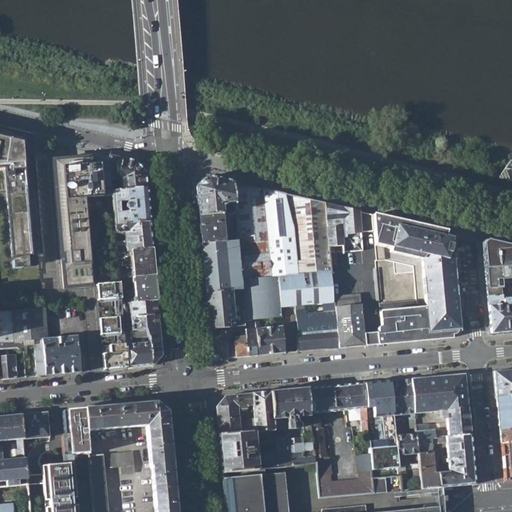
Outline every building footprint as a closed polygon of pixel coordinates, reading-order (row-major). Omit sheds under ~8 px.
[(0,195),(3,195),(10,261),(43,258),(36,169),(33,137),(0,128),(0,195)] [(92,154),(52,157),(62,287),(88,284),(88,281),(64,283),(63,263),(65,263),(64,253),(62,253),(54,159),(92,156),(92,154)] [(110,162),(111,181),(119,180),(120,185),(112,186),(112,192),(146,188),(145,173),(134,161),(109,155),(110,162)] [(92,156),(54,159),(62,253),(64,253),(65,263),(63,263),(64,283),(88,281),(88,284),(92,284),(85,197),(112,195),(112,192),(112,186),(111,181),(110,162),(93,164),(92,156)] [(511,160),(509,160),(497,178),(509,180),(511,180),(511,160)] [(199,216),(222,214),(221,208),(224,206),(234,205),(232,183),(207,178),(196,188),(199,216)] [(112,192),(112,195),(115,225),(149,221),(146,188),(112,192)] [(343,248),(344,254),(363,252),(361,234),(374,233),(373,215),(324,204),(329,249),(343,248)] [(199,216),(201,244),(237,241),(235,213),(222,214),(199,216)] [(363,334),(364,347),(369,346),(450,339),(450,336),(452,336),(453,335),(455,333),(456,332),(456,329),(459,329),(452,245),(450,244),(451,238),(445,237),(446,232),(374,216),(377,246),(393,250),(393,253),(424,260),(428,307),(418,308),(382,312),(383,325),(379,329),(380,333),(363,334)] [(115,225),(115,231),(120,231),(119,228),(124,228),(124,233),(125,235),(119,236),(116,236),(117,253),(152,250),(149,221),(115,225)] [(502,296),(501,280),(500,269),(511,267),(511,247),(486,242),(482,245),(487,297),(502,296)] [(117,253),(118,266),(123,266),(122,259),(127,259),(128,256),(132,256),(133,273),(131,274),(130,271),(119,273),(119,278),(154,275),(152,250),(117,253)] [(277,276),(280,307),(295,306),(333,302),(333,297),(331,271),(300,274),(286,275),(277,276)] [(119,282),(120,285),(132,283),(132,280),(134,280),(135,299),(134,299),(132,296),(121,297),(121,298),(121,305),(156,301),(154,275),(119,278),(119,282)] [(511,278),(501,280),(502,296),(503,300),(505,300),(508,295),(507,285),(510,285),(511,283),(511,278)] [(104,369),(126,367),(125,355),(124,343),(115,344),(114,333),(120,333),(118,317),(113,318),(112,299),(121,298),(121,297),(120,285),(119,282),(96,284),(104,369)] [(245,332),(244,312),(241,291),(205,293),(210,343),(211,350),(222,360),(228,359),(246,358),(247,357),(245,332)] [(336,331),(338,349),(364,347),(363,334),(359,296),(333,297),(333,302),(336,331)] [(511,301),(511,302),(511,300),(505,300),(503,300),(502,296),(487,297),(490,335),(511,333),(511,301)] [(382,312),(418,308),(418,300),(381,303),(382,312)] [(121,305),(122,317),(157,314),(156,301),(121,305)] [(296,336),(297,353),(326,350),(326,348),(327,348),(325,332),(327,332),(328,334),(335,333),(335,331),(336,331),(333,302),(295,306),(298,336),(296,336)] [(22,343),(33,342),(48,340),(44,309),(0,314),(0,345),(6,345),(22,343)] [(150,342),(154,365),(161,355),(157,314),(122,317),(124,332),(127,331),(130,331),(147,329),(150,342)] [(255,331),(257,357),(284,354),(281,327),(256,330),(255,331)] [(147,329),(130,331),(131,338),(138,337),(139,344),(128,344),(127,331),(124,332),(124,343),(125,355),(126,367),(154,365),(150,342),(147,329)] [(245,332),(247,357),(257,357),(255,331),(245,332)] [(326,348),(326,350),(338,349),(336,331),(335,331),(335,333),(328,334),(327,332),(325,332),(327,348),(326,348)] [(77,338),(48,340),(33,342),(37,376),(81,371),(77,338)] [(0,345),(0,379),(25,377),(23,365),(16,366),(15,355),(6,355),(6,345),(0,345)] [(511,370),(493,372),(496,398),(511,396),(511,370)] [(411,381),(414,414),(444,411),(447,437),(470,435),(465,376),(411,381)] [(391,382),(394,416),(398,416),(410,415),(414,414),(411,381),(391,382)] [(363,385),(367,422),(375,421),(376,421),(375,410),(382,409),(382,402),(384,402),(382,383),(363,385)] [(308,390),(310,415),(359,409),(362,432),(368,431),(367,422),(363,385),(325,388),(308,390)] [(270,393),(273,429),(287,427),(288,429),(299,428),(299,426),(302,426),(303,436),(302,436),(302,439),(288,440),(288,437),(274,439),(275,453),(277,469),(315,465),(312,431),(311,425),(310,415),(308,390),(270,393)] [(253,406),(255,432),(263,431),(273,430),(273,429),(270,393),(252,395),(253,406)] [(219,435),(239,433),(239,424),(238,414),(238,409),(247,408),(247,406),(253,406),(252,395),(243,395),(224,397),(216,407),(219,435)] [(499,431),(511,429),(511,396),(496,398),(499,431)] [(85,408),(87,431),(145,425),(151,466),(171,465),(166,412),(155,402),(85,408)] [(65,433),(62,434),(63,455),(65,455),(65,457),(65,464),(74,463),(74,457),(74,456),(89,455),(87,431),(85,408),(63,411),(65,433)] [(21,414),(23,448),(50,446),(47,411),(21,414)] [(0,415),(0,488),(27,485),(23,448),(21,414),(0,415)] [(415,426),(414,414),(410,415),(410,417),(408,418),(410,432),(412,432),(412,435),(416,434),(416,433),(415,426)] [(395,428),(396,436),(400,436),(400,431),(404,431),(403,420),(399,421),(398,416),(394,416),(394,419),(395,427),(395,428)] [(375,431),(375,421),(367,422),(368,431),(375,431)] [(386,429),(388,450),(397,449),(396,436),(395,428),(386,429)] [(500,446),(511,444),(511,429),(499,431),(500,446)] [(322,430),(320,430),(312,431),(315,465),(316,476),(318,498),(347,495),(374,493),(373,484),(370,454),(355,456),(357,474),(358,474),(358,481),(330,483),(329,476),(330,476),(329,461),(319,462),(318,459),(325,458),(322,430)] [(239,433),(219,435),(222,474),(258,470),(277,469),(275,453),(270,454),(264,454),(263,457),(263,463),(258,463),(255,439),(264,438),(263,431),(255,432),(239,433)] [(418,458),(421,489),(440,488),(474,485),(470,435),(447,437),(438,438),(438,443),(446,443),(447,459),(446,459),(446,462),(448,462),(449,472),(434,473),(431,439),(435,438),(434,431),(430,432),(416,433),(416,434),(418,454),(418,458)] [(397,449),(398,457),(403,456),(418,454),(416,434),(412,435),(400,436),(396,436),(397,449)] [(511,444),(500,446),(503,483),(511,481),(511,444)] [(28,511),(78,511),(78,504),(73,505),(72,498),(77,497),(74,463),(65,464),(51,465),(50,446),(23,448),(27,485),(28,511)] [(398,457),(397,449),(388,450),(370,452),(370,454),(373,484),(401,481),(398,457)] [(89,455),(94,511),(107,511),(104,469),(120,467),(120,473),(134,472),(134,467),(132,452),(89,455)] [(421,489),(418,458),(412,458),(414,483),(408,484),(405,461),(403,461),(403,456),(398,457),(401,481),(401,491),(421,489)] [(151,466),(154,511),(175,511),(171,465),(151,466)] [(224,488),(284,482),(284,473),(223,480),(224,488)] [(401,481),(373,484),(374,493),(401,491),(401,481)] [(442,511),(442,507),(381,511),(366,511),(366,505),(322,509),(321,511),(287,511),(284,482),(224,488),(225,511),(442,511)]
